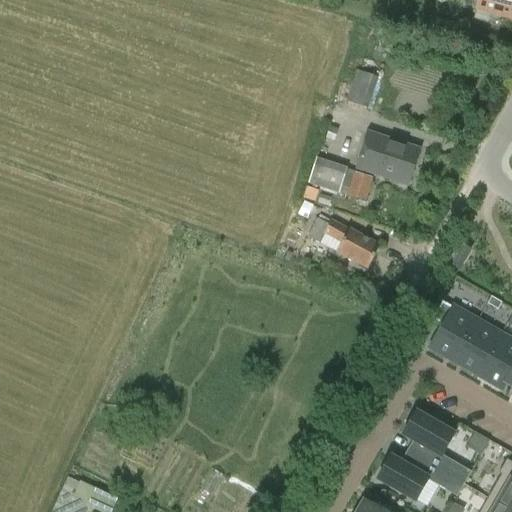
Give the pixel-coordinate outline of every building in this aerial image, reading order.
[(511,19),(511,0),(480,0),(477,10),(511,19)] [(356,71),(347,102),(369,109),(378,78),(369,75),(372,66),(361,63),(359,71),(356,71)] [(357,168),(409,186),(420,150),(369,133),(357,168)] [(342,195),(352,168),(330,160),(320,187),(342,195)] [(365,200),(373,178),(355,173),(348,195),(365,200)] [(369,269),(381,245),(350,229),(349,230),(332,221),(330,224),(319,219),(309,237),(321,244),(326,234),(343,242),(338,253),(369,269)] [(460,269),(472,250),(460,243),(448,261),(460,269)] [(491,298),(487,304),(497,310),(501,304),(491,298)] [(454,361),(477,322),(442,302),(431,320),(442,326),(429,347),(454,361)] [(477,322),(454,361),(478,375),(501,336),(477,322)] [(511,342),(501,336),(478,375),(502,389),(506,383),(511,371),(511,342)] [(406,452),(464,485),(471,473),(442,456),(454,435),(441,428),(442,425),(430,418),(428,420),(415,413),(403,435),(413,441),(406,452)] [(464,485),(406,452),(400,463),(390,457),(377,480),(390,487),(389,489),(401,496),(403,494),(416,502),(428,481),(457,498),(464,485)] [(496,504),(511,511),(511,463),(506,460),(498,474),(509,480),(496,504)] [(85,497),(75,493),(79,482),(70,478),(55,511),(89,511),(92,507),(82,503),(85,497)] [(381,511),(364,502),(358,511),(381,511)]
